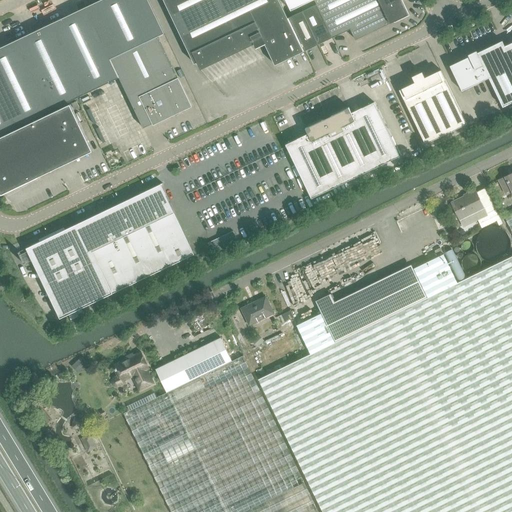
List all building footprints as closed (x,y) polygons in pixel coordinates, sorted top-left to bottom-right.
[(0,135),(76,99),(120,78),(144,129),(153,124),(154,126),(194,107),(180,78),(178,79),(158,37),(164,35),(165,34),(149,0),(102,0),(0,49),(0,135)] [(164,0),(195,65),(253,37),(257,46),(264,42),(276,66),(304,52),(289,19),(288,19),(279,0),(164,0)] [(286,0),(292,12),(315,1),(316,0),(286,0)] [(316,0),(315,1),(317,5),(333,38),(351,30),(356,41),(408,16),(400,0),(316,0)] [(317,5),(303,12),(319,45),(333,38),(317,5)] [(303,12),(289,19),(304,52),(319,45),(303,12)] [(503,108),(511,103),(511,63),(504,47),(505,47),(502,42),(478,53),(477,52),(468,56),(469,58),(450,67),(462,92),(489,79),(503,108)] [(422,73),(418,75),(446,135),(467,125),(441,71),(425,79),(422,73)] [(425,145),(446,135),(418,75),(413,77),(415,83),(400,91),(425,145)] [(312,199),(400,157),(374,103),(352,114),(349,108),(306,129),(308,134),(286,145),(286,146),(312,199)] [(71,105),(0,138),(0,177),(7,193),(39,177),(37,172),(91,146),(71,105)] [(286,148),(277,153),(286,172),(296,168),(286,148)] [(510,196),(511,194),(511,173),(498,180),(505,194),(509,192),(510,196)] [(111,208),(27,249),(61,319),(68,315),(81,309),(195,255),(172,208),(170,203),(161,185),(111,208)] [(476,192),(452,204),(459,220),(464,228),(478,221),(482,229),(497,222),(499,226),(502,225),(485,189),(476,193),(476,192)] [(511,211),(503,215),(511,232),(511,211)] [(216,253),(238,242),(233,231),(210,242),(216,253)] [(504,252),(493,256),(494,259),(492,259),(494,263),(507,258),(504,252)] [(310,354),(257,380),(284,436),(320,511),(511,511),(511,256),(496,264),(457,283),(443,254),(413,269),(428,297),(335,342),(321,314),(297,325),(298,329),(310,354)] [(330,294),(315,302),(321,314),(335,342),(428,297),(413,269),(412,265),(334,302),(330,294)] [(266,297),(241,309),(249,326),(267,317),(267,315),(273,312),(266,297)] [(71,321),(84,314),(81,309),(68,315),(71,321)] [(257,336),(251,341),(258,347),(263,342),(257,336)] [(162,366),(155,369),(167,393),(232,361),(220,338),(170,362),(162,366)] [(111,382),(111,383),(111,384),(112,386),(113,386),(116,387),(118,387),(126,383),(124,380),(134,375),(140,390),(153,384),(147,369),(151,367),(143,351),(114,364),(117,370),(115,371),(117,377),(113,379),(111,381),(111,382)] [(167,393),(124,414),(171,511),(319,511),(284,440),(255,381),(242,356),(232,361),(167,393)] [(36,373),(29,377),(36,391),(43,387),(36,373)] [(90,433),(81,438),(87,453),(97,448),(90,433)]
